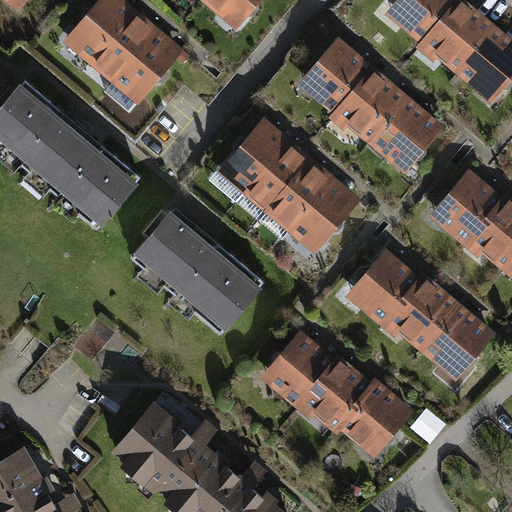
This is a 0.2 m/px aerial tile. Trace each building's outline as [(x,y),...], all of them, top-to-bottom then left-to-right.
[(70,39),(93,59),(132,13),(116,0),(102,0),(96,8),(87,8),(82,14),(83,24),(70,39)] [(256,0),(210,0),(237,23),(244,15),(253,15),(258,9),(257,0),(256,0)] [(458,1),(457,0),(397,0),(398,4),(392,11),(425,40),(458,1)] [(492,29),(458,1),(425,40),(459,68),(492,29)] [(93,59),(116,78),(155,32),(132,13),(93,59)] [(511,73),(511,46),(492,29),(459,68),(492,97),(499,89),(507,89),(511,83),(511,74),(511,73)] [(116,78),(139,97),(152,82),(161,82),(166,75),(165,66),(178,52),(155,32),(116,78)] [(371,71),(337,42),(324,59),(315,59),(309,65),(310,74),(304,82),(338,110),(371,71)] [(405,99),(371,71),(338,110),(371,139),(405,99)] [(64,113),(25,80),(0,110),(0,146),(97,228),(140,177),(102,144),(97,150),(59,119),(64,113)] [(438,127),(405,99),(371,139),(405,167),(412,159),(420,159),(426,153),(424,144),(438,127)] [(286,143),(262,123),(250,138),(242,139),(236,144),(237,154),(224,169),(247,189),(286,143)] [(308,162),(286,143),(247,189),(270,208),(308,162)] [(331,181),(308,162),(270,208),(292,227),(331,181)] [(435,214),(469,242),(473,237),(502,203),(468,174),(455,190),(445,191),(440,197),(441,205),(435,214)] [(354,201),(331,181),(292,227),(316,247),(329,231),(338,231),(343,225),(342,216),(354,201)] [(506,266),(511,258),(511,203),(506,198),(502,203),(473,237),(506,266)] [(212,248),(171,213),(133,258),(220,332),(264,281),(217,242),(212,248)] [(419,282),(385,254),(371,270),(362,270),(357,276),(358,285),(352,293),(386,322),(390,317),(419,282)] [(423,345),(456,306),(422,277),(419,282),(390,317),(423,345)] [(476,351),(490,335),(456,306),(423,345),(456,374),(463,366),(471,366),(477,360),(476,351)] [(304,399),(333,364),(300,335),(286,352),(277,352),(272,358),(273,367),(267,375),(301,403),(304,399)] [(342,422),(371,388),(337,359),(333,364),(304,399),(338,427),(342,422)] [(395,427),(408,412),(374,383),(371,388),(342,422),(375,451),(382,443),(390,443),(396,436),(395,427)] [(153,404),(116,448),(129,460),(123,466),(141,481),(147,475),(172,496),(167,503),(176,510),(219,459),(153,404)] [(0,511),(59,511),(22,449),(0,461),(0,511)] [(280,511),(219,459),(176,510),(177,511),(189,511),(190,511),(280,511)]
